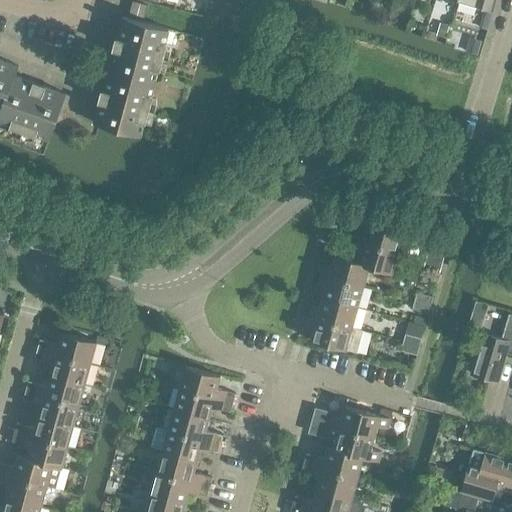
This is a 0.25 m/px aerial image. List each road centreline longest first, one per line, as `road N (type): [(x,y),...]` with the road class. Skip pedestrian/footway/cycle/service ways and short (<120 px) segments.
road 1 (tertiary): [(451,206),(371,178),(328,173),(303,183),(174,284)]
road 2 (residential): [(451,206),(511,16)]
road 3 (residential): [(0,417),(47,253)]
road 4 (residential): [(238,511),(276,368)]
road 5 (residential): [(276,368),(208,344),(174,284)]
road 6 (residential): [(406,404),(276,368)]
road 7 (tertiary): [(174,284),(141,286),(47,253)]
